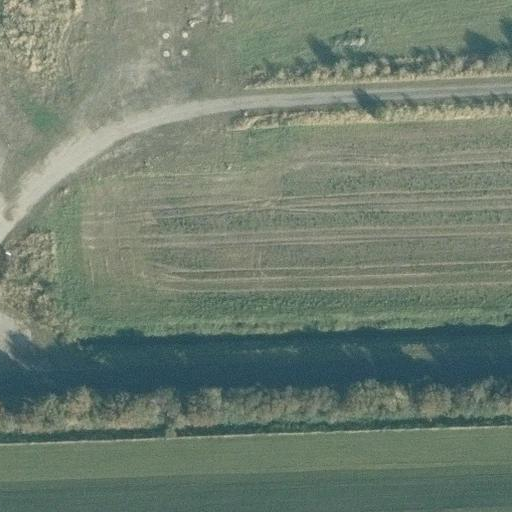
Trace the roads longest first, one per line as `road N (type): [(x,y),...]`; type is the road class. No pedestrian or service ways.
road 1 (track): [(0,243),(63,171),(126,133),(266,96),(511,88)]
road 2 (unclassified): [(511,374),(0,390)]
